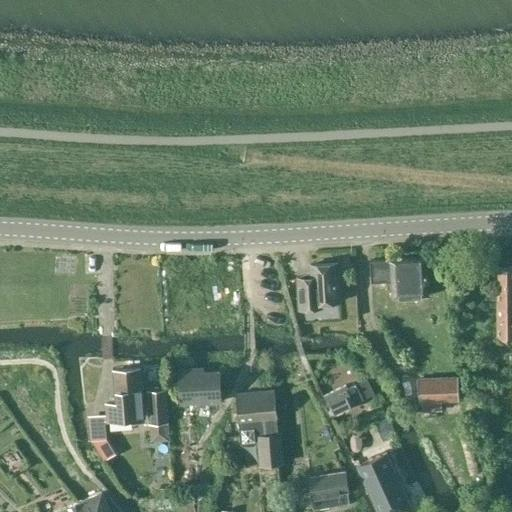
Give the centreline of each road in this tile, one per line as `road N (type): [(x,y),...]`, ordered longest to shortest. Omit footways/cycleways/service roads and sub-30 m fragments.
road 1 (tertiary): [(0,229),(207,240),(511,223)]
road 2 (track): [(511,184),(269,158),(216,139)]
